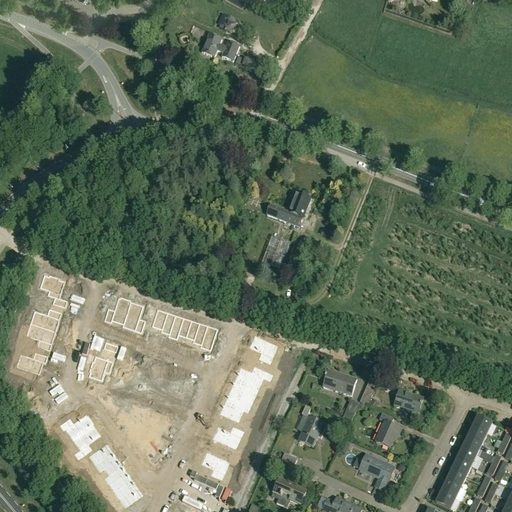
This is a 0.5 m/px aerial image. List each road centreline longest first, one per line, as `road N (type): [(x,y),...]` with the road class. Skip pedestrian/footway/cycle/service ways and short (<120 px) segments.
road 1 (residential): [(467,395),(31,253),(0,233)]
road 2 (unknown): [(251,326),(175,494),(57,379),(85,271)]
road 3 (tertiary): [(511,214),(291,130),(203,122),(129,137)]
road 4 (unclassified): [(129,137),(112,88),(90,58),(0,13)]
road 5 (unknown): [(73,319),(228,376)]
road 6 (tertiary): [(0,215),(67,162),(129,137)]
road 7 (track): [(254,123),(319,0)]
road 8 (residential): [(405,511),(467,395)]
